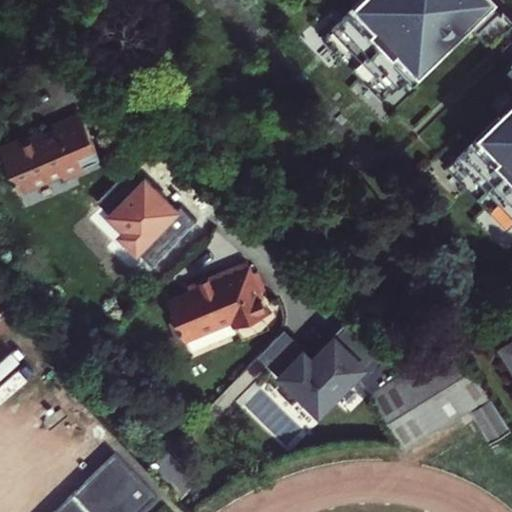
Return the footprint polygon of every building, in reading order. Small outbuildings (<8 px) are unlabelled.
[(346,0),(301,42),(360,106),(449,24),(511,91),(422,173),(482,238),(511,210),(511,44),(471,0),(346,0)] [(16,144),(0,150),(0,160),(15,197),(63,179),(64,181),(84,173),(82,168),(95,163),(77,117),(49,128),(51,133),(41,137),(40,136),(32,139),(34,143),(18,148),(16,144)] [(32,139),(16,144),(18,148),(34,143),(32,139)] [(235,328),(269,313),(260,292),(264,290),(256,271),(251,273),(246,263),(188,288),(189,292),(167,302),(184,342),(232,322),(235,328)] [(371,395),(399,378),(345,325),(310,361),(281,332),(258,356),(318,415),(357,376),(363,382),(370,396),(371,395)] [(511,333),(492,346),(501,361),(511,379),(511,333)] [(399,378),(371,395),(405,449),(471,407),(492,443),(511,432),(459,341),(399,378)] [(138,511),(155,495),(115,452),(52,511),(138,511)] [(191,483),(161,453),(147,468),(177,497),(191,483)]
